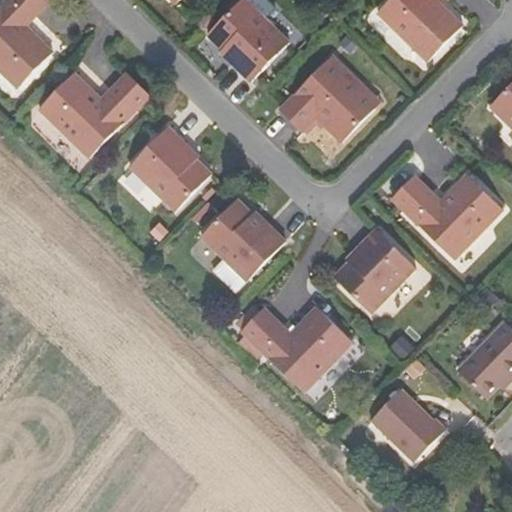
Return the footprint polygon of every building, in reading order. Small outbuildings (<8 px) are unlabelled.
[(11,0),(0,11),(0,68),(20,89),(54,54),(28,27),(53,1),(52,0),(11,0)] [(236,62),(254,79),(292,40),(251,0),(237,0),(208,29),(238,59),(236,62)] [(393,0),(379,14),(427,63),(462,28),(437,2),(438,0),(393,0)] [(334,58),(284,108),(305,129),(319,116),(345,140),(381,104),(334,58)] [(76,76),(41,110),(90,159),(151,98),(129,76),(103,102),(76,76)] [(511,129),(511,90),(492,109),(511,129)] [(130,169),(179,216),(215,179),(184,149),(186,146),(169,130),(130,169)] [(455,260),(502,212),(468,178),(440,204),(415,180),(394,200),(455,260)] [(239,203),(202,238),(224,260),(247,282),(285,244),(267,226),(264,229),(239,203)] [(336,280),(372,315),(415,270),(377,232),(359,249),(362,252),(336,280)] [(247,282),(224,260),(213,270),(236,293),(247,282)] [(305,394),(353,343),(318,310),(292,337),(265,312),(242,335),(305,394)] [(511,330),(506,324),(458,374),(487,402),(508,380),(511,383),(511,382),(511,330)] [(433,422),(402,392),(358,437),(401,479),(446,431),(435,420),(433,422)]
